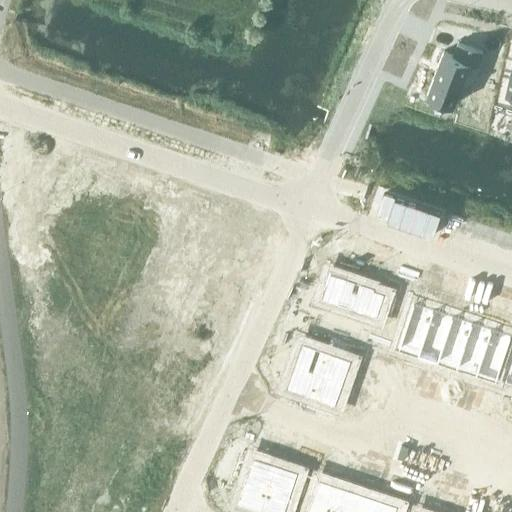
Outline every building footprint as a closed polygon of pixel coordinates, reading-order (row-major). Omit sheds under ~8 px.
[(444,50),(427,95),(453,105),(470,62),(478,65),(483,51),(459,41),(454,54),(444,50)] [(330,271),(322,297),(390,320),(398,296),(375,289),(376,286),(330,271)] [(413,303),(398,349),(418,355),(433,310),(413,303)] [(433,310),(418,355),(437,362),(453,317),(433,310)] [(453,317),(437,362),(457,369),(472,323),(453,317)] [(472,323),(457,369),(477,375),(492,330),(472,323)] [(492,330),(477,375),(497,382),(511,336),(492,330)] [(302,341),(295,363),(344,381),(356,347),(332,338),(327,350),(302,341)] [(295,363),(287,386),(311,394),(307,406),(332,415),(344,381),(295,363)] [(403,374),(399,385),(407,388),(411,377),(403,374)] [(423,381),(419,392),(427,395),(430,383),(423,381)] [(430,383),(427,395),(434,397),(438,386),(430,383)] [(462,394),(458,405),(465,408),(469,396),(462,394)] [(469,396),(465,408),(473,410),(477,399),(469,396)] [(402,444),(398,457),(404,458),(408,446),(402,444)] [(343,449),(339,460),(347,463),(351,451),(343,449)] [(351,451),(347,463),(355,465),(358,454),(351,451)] [(242,452),(234,476),(246,480),(238,503),(261,511),(276,463),(242,452)] [(382,462),(378,473),(386,476),(389,464),(382,462)] [(276,463),(261,511),(264,511),(285,511),(291,496),(303,500),(308,484),(296,480),(299,471),(276,463)] [(389,464),(386,476),(393,478),(397,467),(389,464)] [(319,478),(307,511),(329,511),(339,484),(319,478)] [(339,484),(329,511),(352,511),(359,491),(339,484)] [(359,491),(352,511),(374,511),(379,498),(359,491)] [(379,498),(374,511),(396,511),(399,504),(379,498)]
